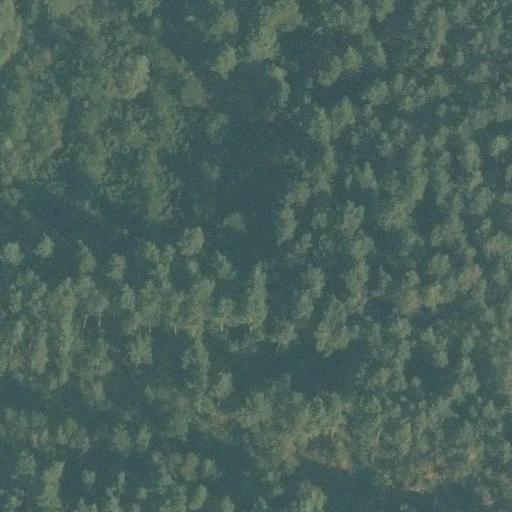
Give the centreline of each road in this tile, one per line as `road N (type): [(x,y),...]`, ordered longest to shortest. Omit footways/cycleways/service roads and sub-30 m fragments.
road 1 (track): [(385,0),(328,511)]
road 2 (track): [(0,410),(416,511)]
